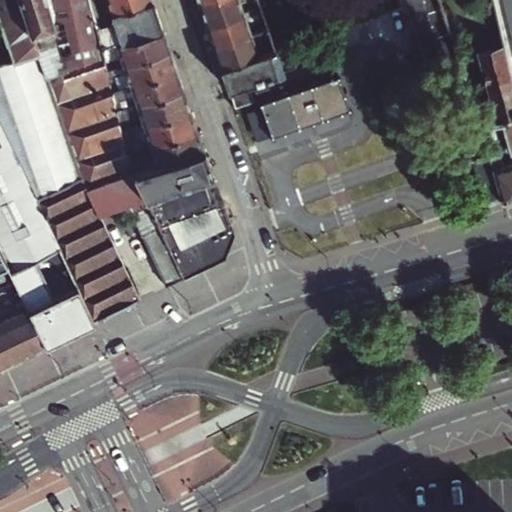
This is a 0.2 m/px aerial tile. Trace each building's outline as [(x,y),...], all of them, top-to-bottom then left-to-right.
[(0,0),(0,27),(9,59),(0,60),(0,135),(32,198),(77,178),(53,105),(22,0),(0,0)] [(104,50),(96,19),(92,3),(90,0),(22,0),(53,105),(112,88),(111,84),(108,72),(104,50)] [(152,0),(97,0),(98,1),(92,3),(96,19),(152,0)] [(152,0),(96,19),(104,50),(164,30),(153,0),(152,0)] [(261,6),(258,0),(207,0),(200,2),(207,24),(244,12),(241,2),(248,0),(251,0),(254,8),(261,6)] [(254,8),(251,0),(248,0),(241,2),(244,12),(254,8)] [(511,0),(491,0),(502,45),(511,87),(511,0)] [(244,12),(207,24),(214,45),(269,27),(261,6),(254,8),(257,18),(248,21),(244,12)] [(254,8),(244,12),(248,21),(257,18),(254,8)] [(269,27),(214,45),(222,66),(276,48),(269,27)] [(164,30),(104,50),(108,72),(171,50),(164,30)] [(478,126),(511,114),(511,87),(502,45),(479,52),(488,98),(470,103),(478,126)] [(276,48),(222,66),(229,89),(248,83),(253,81),(254,84),(268,80),(267,76),(284,71),(281,61),(279,54),(284,52),(282,46),(276,48)] [(119,90),(132,85),(178,70),(171,50),(108,72),(111,84),(116,83),(119,90)] [(281,61),(284,71),(295,67),(299,61),(297,56),(281,61)] [(331,64),(332,67),(260,92),(260,90),(257,90),(273,139),(276,138),(275,134),(347,109),(349,112),(352,111),(335,62),(331,64)] [(114,101),(117,112),(184,89),(178,70),(132,85),(135,95),(114,101)] [(248,83),(229,89),(236,107),(255,101),(248,83)] [(135,95),(132,85),(119,90),(112,92),(114,101),(135,95)] [(135,173),(130,164),(126,154),(124,147),(123,140),(121,133),(120,126),(117,112),(114,101),(112,92),(112,88),(53,105),(77,178),(96,214),(117,204),(122,215),(130,211),(167,285),(185,276),(135,173)] [(142,114),(145,125),(191,109),(184,89),(117,112),(120,126),(125,124),(124,121),(136,117),(142,114)] [(191,109),(145,125),(128,131),(130,139),(123,140),(124,147),(131,146),(131,143),(140,140),(143,148),(152,145),(198,129),(191,109)] [(484,146),(487,154),(502,200),(511,196),(511,114),(478,126),(479,130),(489,127),(494,143),(484,146)] [(489,127),(479,130),(484,146),(494,143),(489,127)] [(198,129),(152,145),(156,155),(130,164),(135,173),(205,149),(198,129)] [(121,133),(123,140),(130,139),(128,131),(121,133)] [(0,254),(10,273),(58,247),(32,198),(0,135),(0,254)] [(156,155),(152,145),(143,148),(133,152),(126,154),(130,164),(156,155)] [(126,154),(133,152),(131,146),(124,147),(126,154)] [(135,173),(185,276),(224,257),(234,232),(205,149),(135,173)] [(502,200),(487,154),(470,159),(485,204),(502,200)] [(10,273),(48,344),(141,298),(96,214),(77,178),(32,198),(58,247),(10,273)] [(0,367),(48,344),(10,273),(0,254),(0,367)]
